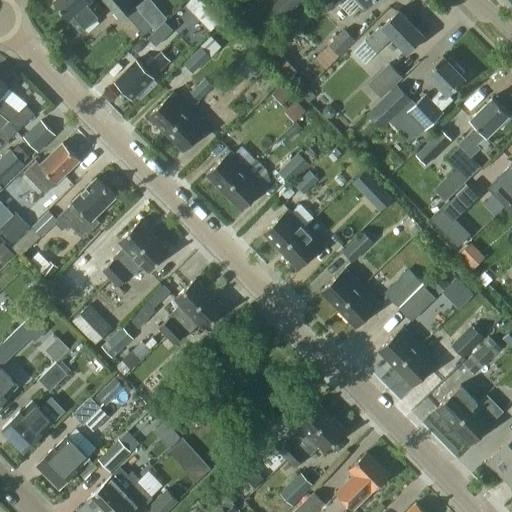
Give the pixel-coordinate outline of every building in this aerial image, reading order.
[(54,0),(52,2),(67,21),(70,18),(81,31),(104,11),(95,0),(54,0)] [(127,0),(103,0),(121,20),(127,15),(135,8),(127,0)] [(190,0),(186,4),(199,18),(211,6),(205,0),(190,0)] [(273,0),(270,4),(284,18),(302,0),(273,0)] [(321,0),(332,10),(342,0),(341,0),(357,0),(365,7),(372,0),(321,0)] [(138,27),(147,20),(136,7),(135,8),(127,15),(138,27)] [(399,10),(388,20),(382,26),(355,52),(366,63),(378,51),(393,37),(408,53),(419,42),(424,36),(399,10)] [(161,11),(149,21),(155,28),(167,17),(161,11)] [(165,23),(148,39),(156,47),(173,31),(165,23)] [(345,30),(322,53),(332,63),(355,40),(345,30)] [(206,38),(199,45),(211,57),(218,50),(206,38)] [(201,47),(184,63),(193,72),(210,57),(201,47)] [(279,58),(269,47),(262,53),(272,65),(279,58)] [(138,61),(115,84),(131,100),(170,62),(160,53),(145,68),(138,61)] [(454,98),(450,94),(465,78),(462,74),(465,71),(456,63),(453,66),(443,56),(426,73),(443,91),(434,100),(426,92),(408,110),(426,128),(443,111),(442,110),(454,98)] [(260,69),(247,57),(237,67),(249,80),(260,69)] [(390,64),(369,84),(382,96),(402,76),(390,64)] [(305,85),(295,75),(288,81),(299,92),(305,85)] [(206,77),(191,92),(199,100),(213,85),(206,77)] [(0,81),(0,114),(19,129),(34,114),(25,105),(18,112),(0,97),(0,96),(7,87),(0,81)] [(282,86),(275,93),(284,102),(291,95),(282,86)] [(397,86),(369,113),(382,127),(410,99),(397,86)] [(316,96),(309,88),(302,95),(309,102),(316,96)] [(148,117),(165,135),(190,111),(173,93),(148,117)] [(498,125),(501,128),(511,118),(509,115),(509,114),(493,97),(492,98),(486,105),(470,119),(477,126),(465,138),(452,150),(462,161),(436,186),(448,199),(482,167),(473,157),(482,148),(478,145),(498,125)] [(295,101),(288,108),(298,118),(305,110),(295,101)] [(207,129),(190,111),(165,135),(183,153),(207,129)] [(19,129),(0,114),(0,127),(2,129),(0,130),(0,132),(7,140),(19,129)] [(41,120),(23,137),(39,152),(56,136),(41,120)] [(441,130),(416,155),(426,165),(451,139),(441,130)] [(63,144),(30,176),(38,185),(49,176),(55,182),(78,160),(63,144)] [(10,149),(0,158),(0,180),(5,185),(25,165),(10,149)] [(205,175),(222,193),(247,169),(229,151),(205,175)] [(298,152),(279,172),(290,183),(309,163),(298,152)] [(496,192),(508,204),(511,200),(511,167),(506,174),(511,179),(511,188),(511,189),(506,182),(496,192)] [(264,187),(247,169),(222,193),(240,211),(264,187)] [(360,175),(354,180),(370,198),(382,186),(365,169),(365,170),(360,175)] [(310,170),(295,184),(305,194),(319,180),(310,170)] [(97,179),(55,219),(66,230),(71,225),(78,233),(84,239),(91,231),(100,223),(94,217),(115,197),(97,179)] [(444,207),(432,219),(458,246),(470,234),(444,207)] [(287,209),(263,233),(281,250),(305,227),(315,217),(306,208),(304,211),(301,208),(294,215),(287,209)] [(0,225),(0,230),(13,244),(31,227),(15,211),(0,225)] [(123,247),(118,253),(114,257),(115,258),(104,270),(112,278),(154,237),(139,222),(118,242),(123,247)] [(31,227),(11,248),(20,257),(40,237),(31,227)] [(323,244),(305,227),(281,250),(299,268),(323,244)] [(344,249),(354,261),(376,241),(365,229),(344,249)] [(169,252),(154,237),(112,278),(120,286),(131,274),(133,276),(142,267),(148,273),(169,252)] [(62,276),(78,292),(99,271),(83,255),(62,276)] [(50,279),(59,268),(49,260),(41,271),(50,279)] [(385,291),(400,306),(425,283),(411,267),(385,291)] [(321,291),(339,309),(362,285),(345,268),(321,291)] [(505,290),(511,287),(511,272),(500,277),(505,290)] [(439,274),(429,282),(440,293),(449,285),(439,274)] [(195,278),(175,299),(182,305),(172,315),(173,316),(161,328),(169,335),(210,293),(195,278)] [(400,306),(413,320),(438,297),(425,283),(400,306)] [(380,303),(362,285),(339,309),(356,327),(380,303)] [(225,308),(210,293),(169,335),(177,344),(189,332),(190,333),(199,324),(204,329),(225,308)] [(91,303),(73,320),(95,344),(113,327),(91,303)] [(21,325),(3,343),(13,353),(31,336),(36,340),(47,329),(32,314),(21,325)] [(453,344),(465,356),(486,336),(473,324),(453,344)] [(103,346),(114,358),(135,338),(124,326),(103,346)] [(378,350),(396,368),(420,344),(403,326),(378,350)] [(465,363),(477,374),(503,348),(492,336),(465,363)] [(438,362),(420,344),(396,368),(414,386),(438,362)] [(178,353),(161,371),(169,380),(187,362),(178,353)] [(56,362),(39,379),(50,390),(67,373),(56,362)] [(0,405),(1,404),(2,405),(18,389),(0,370),(0,405)] [(98,394),(107,404),(126,387),(116,377),(98,394)] [(434,409),(452,428),(477,403),(459,385),(434,409)] [(90,396),(72,413),(83,425),(86,423),(91,429),(107,415),(90,396)] [(288,457),(331,415),(316,400),(295,421),(301,427),(291,437),(293,439),(281,451),(288,457)] [(52,424),(39,411),(32,403),(20,415),(19,414),(3,429),(24,451),(40,435),(40,436),(52,424)] [(494,421),(477,403),(452,428),(470,446),(494,421)] [(324,450),(345,430),(331,415),(288,457),(296,466),(308,454),(310,456),(320,446),(324,450)] [(147,419),(136,426),(142,437),(154,430),(147,419)] [(166,420),(154,431),(162,439),(174,429),(166,420)] [(96,468),(64,436),(35,464),(58,488),(73,472),(82,481),(96,468)] [(511,437),(487,462),(502,477),(511,467),(511,437)] [(184,438),(172,449),(183,461),(195,451),(184,438)] [(118,439),(98,459),(110,471),(131,451),(118,439)] [(350,468),(356,474),(339,490),(356,507),(389,475),(367,451),(350,468)] [(224,469),(246,494),(265,476),(243,452),(224,469)] [(111,474),(83,502),(93,511),(105,511),(137,481),(140,478),(133,471),(128,475),(119,467),(111,474)] [(511,467),(502,477),(511,487),(511,467)] [(302,471),(280,492),(293,505),(314,484),(302,471)] [(138,511),(153,497),(137,481),(105,511),(138,511)] [(166,488),(146,509),(149,511),(166,511),(178,500),(166,488)] [(301,503),(309,511),(313,511),(324,502),(314,491),(301,503)] [(309,511),(301,503),(291,511),(309,511)]
